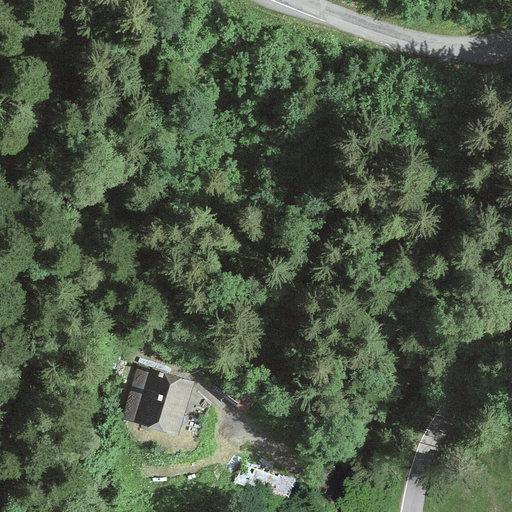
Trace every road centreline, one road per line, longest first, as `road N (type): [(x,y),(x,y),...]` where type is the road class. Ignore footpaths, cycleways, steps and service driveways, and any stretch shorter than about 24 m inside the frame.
road 1 (track): [(338,511),(393,398),(511,305)]
road 2 (unclassified): [(511,44),(436,47),(299,0)]
road 3 (unclassified): [(411,511),(438,423),(511,336)]
